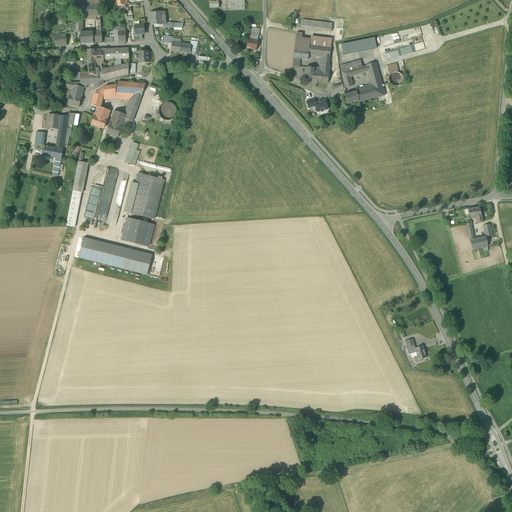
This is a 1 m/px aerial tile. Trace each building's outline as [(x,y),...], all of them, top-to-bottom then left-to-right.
[(229,1),(229,11),(245,10),(245,0),(229,1)] [(100,17),(100,5),(77,6),(76,18),(82,18),(96,17),(100,17)] [(163,27),(164,27),(164,23),(164,20),(164,12),(160,12),(150,13),(151,24),(154,24),(163,26),(163,27)] [(307,21),(306,29),(326,31),(327,23),(307,21)] [(144,34),(143,25),(134,26),(135,35),(142,34),(144,34)] [(80,33),(81,44),(93,44),(93,43),(93,32),(82,33),(80,33)] [(102,43),(101,32),(96,32),(93,32),(93,43),(102,43)] [(54,36),(55,47),(67,46),(66,34),(54,36)] [(311,36),(310,40),(309,45),(330,48),(331,39),(311,36)] [(310,40),(302,39),(296,38),(295,49),(308,51),(309,45),(310,40)] [(341,45),(342,52),(375,45),(374,39),(341,45)] [(251,50),(256,51),(258,41),(257,41),(249,40),(248,40),(247,47),(251,48),(251,50)] [(180,44),(176,43),(172,43),(172,44),(171,50),(171,51),(179,52),(180,44)] [(191,46),(186,45),(185,45),(180,44),(179,52),(190,53),(190,52),(191,46)] [(295,49),(294,58),(300,59),(307,60),(308,60),(308,55),(321,57),(320,67),(307,66),(307,68),(314,69),(314,71),(321,72),(322,65),(328,66),(330,48),(309,45),(308,51),(295,49)] [(376,49),(375,45),(342,52),(343,55),(376,49)] [(113,60),(121,60),(128,59),(129,59),(128,48),(107,49),(103,49),(104,60),(105,60),(109,60),(110,60),(113,60)] [(104,64),(104,60),(103,49),(94,50),(94,64),(101,64),(104,64)] [(140,52),(140,63),(149,63),(148,51),(140,52)] [(351,64),(352,70),(362,67),(360,61),(351,64)] [(358,102),(358,103),(384,96),(375,63),(366,66),(368,72),(371,83),(368,84),(369,89),(370,89),(356,93),(358,101),(358,102)] [(88,64),(89,68),(98,69),(98,73),(101,72),(101,70),(102,70),(101,64),(94,64),(88,64)] [(128,75),(129,64),(128,64),(121,66),(114,67),(102,70),(101,70),(101,72),(98,73),(89,73),(89,75),(94,75),(95,76),(98,76),(98,82),(103,81),(107,80),(109,79),(118,77),(120,76),(120,77),(128,75)] [(341,67),(341,73),(352,70),(351,64),(341,67)] [(387,65),(389,73),(398,71),(397,64),(387,65)] [(329,66),(328,66),(322,65),(321,72),(314,71),(313,80),(312,80),(312,82),(328,84),(330,66),(329,66)] [(363,67),(362,67),(352,70),(341,73),(344,84),(342,85),(343,89),(353,86),(350,77),(364,73),(363,67)] [(305,79),(312,80),(313,80),(314,71),(314,69),(307,68),(306,68),(305,79)] [(394,87),(398,86),(401,84),(403,81),(402,77),(400,74),(397,72),(393,73),(390,75),(389,78),(389,82),(391,85),(394,87)] [(85,85),(90,84),(89,75),(89,73),(80,74),(80,79),(80,83),(73,83),(73,85),(78,86),(78,85),(85,85)] [(90,84),(93,84),(98,82),(98,76),(95,76),(94,75),(89,75),(90,84)] [(81,98),(84,88),(78,86),(73,85),(73,83),(65,81),(64,88),(71,89),(70,95),(81,98)] [(116,94),(132,95),(141,97),(145,85),(118,82),(116,94)] [(100,108),(102,100),(103,95),(115,94),(117,85),(105,87),(93,95),(91,106),(98,108),(100,108)] [(344,95),(347,105),(358,102),(358,101),(356,93),(356,92),(344,95)] [(116,94),(115,94),(114,99),(128,101),(124,114),(126,115),(126,113),(127,110),(132,95),(116,94)] [(67,105),(79,108),(81,98),(70,95),(67,105)] [(134,116),(141,97),(132,95),(127,110),(126,113),(134,116)] [(306,101),(308,108),(315,106),(314,103),(315,103),(314,99),(306,101)] [(315,106),(317,112),(320,111),(321,112),(323,111),(324,110),(327,109),(325,100),(321,101),(318,102),(315,103),(314,103),(315,106)] [(165,120),(169,121),(174,118),(176,114),(176,110),(174,106),(170,103),(166,103),(161,105),(159,109),(159,114),(161,118),(165,120)] [(109,112),(100,108),(98,108),(94,117),(106,121),(110,112),(109,112)] [(109,124),(121,128),(123,125),(125,119),(132,122),(134,116),(126,113),(126,115),(124,114),(114,111),(109,124)] [(69,117),(67,124),(72,125),(78,126),(80,115),(74,114),(69,113),(69,117)] [(46,128),(58,130),(60,116),(48,115),(46,128)] [(58,130),(66,131),(67,128),(67,124),(69,117),(60,116),(58,130)] [(91,125),(103,129),(106,121),(94,117),(91,125)] [(106,134),(118,138),(121,128),(109,124),(106,134)] [(67,154),(72,128),(67,128),(66,131),(65,137),(65,140),(62,153),(67,154)] [(55,148),(57,148),(59,136),(65,137),(66,131),(58,130),(55,148)] [(35,145),(44,146),(45,133),(36,132),(35,145)] [(53,158),(56,158),(61,160),(62,153),(65,140),(65,137),(59,136),(57,148),(55,148),(53,158)] [(52,158),(53,158),(55,148),(45,146),(43,156),(52,158)] [(131,165),(136,150),(130,148),(125,162),(131,165)] [(140,152),(136,150),(131,165),(134,166),(140,152)] [(60,164),(61,160),(56,158),(55,163),(52,176),(58,177),(60,164)] [(81,193),(82,193),(88,164),(82,162),(78,162),(73,191),(81,193)] [(163,166),(142,162),(141,166),(170,171),(170,169),(163,168),(163,166)] [(138,174),(136,184),(138,185),(130,214),(154,220),(164,181),(142,175),(138,174)] [(124,212),(130,214),(138,185),(136,184),(131,183),(124,212)] [(66,226),(75,228),(81,193),(73,191),(66,226)] [(476,218),(477,223),(482,222),(479,207),(467,209),(469,219),(476,218)] [(127,218),(122,240),(148,247),(154,225),(127,218)] [(483,226),(486,237),(492,236),(490,224),(483,226)] [(486,237),(474,239),(470,240),(472,251),(487,247),(488,247),(486,237)] [(78,258),(147,275),(152,255),(83,238),(78,258)] [(405,342),(407,348),(414,346),(412,339),(405,342)] [(410,354),(416,353),(415,349),(414,346),(407,348),(406,348),(408,355),(410,354)] [(426,358),(423,346),(415,349),(416,353),(417,356),(418,360),(421,360),(426,358)]
